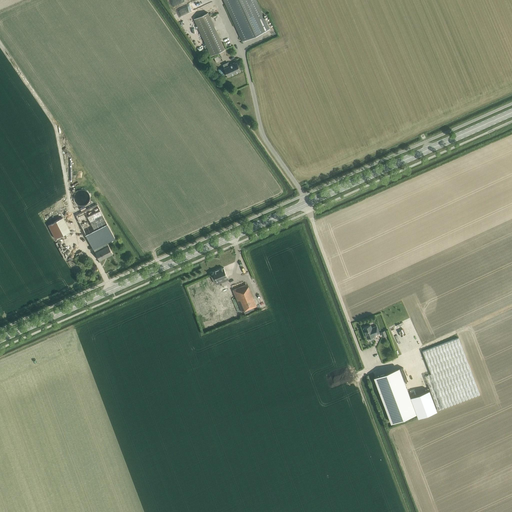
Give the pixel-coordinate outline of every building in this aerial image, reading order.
[(224,0),(243,41),(269,29),(255,0),(224,0)] [(211,55),(225,48),(208,12),(194,18),(211,55)] [(228,76),(241,70),(237,62),(224,68),(228,76)] [(94,248),(107,241),(115,237),(112,233),(98,204),(76,215),(94,248)] [(55,238),(70,230),(63,217),(48,225),(55,238)] [(108,245),(95,251),(100,260),(113,253),(108,245)] [(214,273),(211,274),(213,279),(213,280),(214,282),(215,283),(216,283),(217,284),(218,283),(224,281),(223,278),(227,276),(226,272),(224,267),(213,271),(214,273)] [(246,284),(233,290),(242,311),(256,305),(253,299),(252,299),(246,284)] [(371,327),(370,325),(363,327),(367,338),(374,335),(374,334),(379,332),(377,325),(371,327)] [(480,394),(459,337),(423,351),(431,373),(425,376),(437,409),(480,394)] [(399,368),(374,377),(391,421),(416,412),(418,417),(437,410),(429,389),(410,397),(399,368)]
